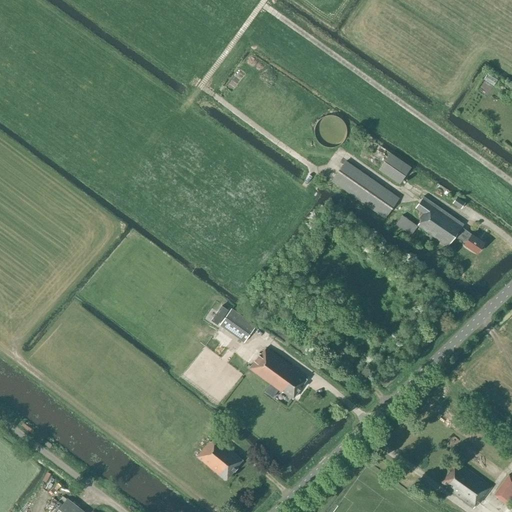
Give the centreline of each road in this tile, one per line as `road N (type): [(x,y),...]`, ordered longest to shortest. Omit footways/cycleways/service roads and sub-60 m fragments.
road 1 (unclassified): [(277,511),(511,289)]
road 2 (unclassified): [(119,511),(0,420)]
